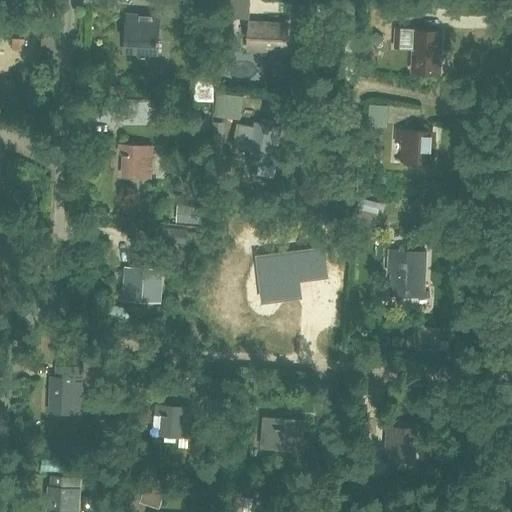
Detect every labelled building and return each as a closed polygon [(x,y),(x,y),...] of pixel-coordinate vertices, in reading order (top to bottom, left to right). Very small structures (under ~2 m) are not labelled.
[(128,14),(126,51),(138,51),(138,55),(141,58),(146,58),(149,56),(150,52),(158,52),(159,16),(151,15),(151,18),(141,18),(141,15),(128,14)] [(250,22),(249,49),(286,50),(288,24),(250,22)] [(396,29),(395,46),(415,47),(414,69),(435,70),(436,50),(441,50),(442,32),(412,30),(396,29)] [(468,40),(468,52),(501,52),(501,40),(468,40)] [(112,84),(111,96),(123,97),(124,85),(112,84)] [(371,104),(369,123),(387,124),(388,105),(371,104)] [(216,105),(215,117),(232,119),(234,107),(216,105)] [(171,110),(171,122),(191,123),(191,111),(171,110)] [(238,125),(234,147),(246,149),(246,151),(250,152),(249,161),(270,164),(273,144),(278,145),(281,127),(255,122),(255,127),(238,125)] [(395,141),(395,160),(405,160),(431,161),(431,143),(426,143),(427,131),(396,130),(395,141)] [(121,145),(121,154),(125,154),(124,175),(152,176),(153,146),(121,145)] [(358,208),(355,220),(375,224),(378,212),(380,203),(360,198),(358,208)] [(292,239),(257,243),(262,287),(297,283),(292,239)] [(324,247),(311,249),(314,276),(328,274),(324,247)] [(390,249),(388,272),(392,272),(391,294),(396,294),(429,296),(430,290),(424,289),(426,262),(426,250),(405,249),(390,249)] [(135,268),(133,298),(160,300),(162,269),(135,268)] [(52,377),(51,411),(52,411),(52,412),(80,413),(81,382),(79,382),(80,367),(58,366),(57,377),(52,377)] [(211,377),(208,389),(228,394),(231,382),(211,377)] [(156,403),(155,413),(162,414),(160,435),(189,437),(192,406),(156,403)] [(261,415),(259,445),(275,446),(309,448),(310,436),(303,436),(304,418),(277,416),(261,415)] [(387,426),(386,460),(414,461),(415,427),(387,426)] [(135,476),(129,495),(141,499),(146,479),(135,476)] [(49,502),(48,511),(75,511),(77,493),(77,489),(74,489),(74,478),(51,477),(50,488),(48,488),(48,502),(49,502)] [(362,479),(361,500),(373,501),(374,479),(362,479)]
